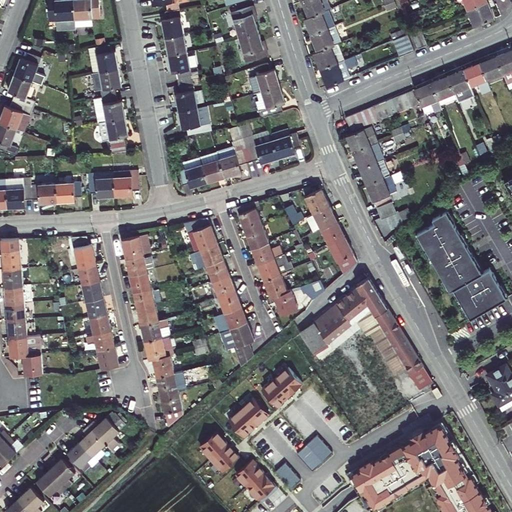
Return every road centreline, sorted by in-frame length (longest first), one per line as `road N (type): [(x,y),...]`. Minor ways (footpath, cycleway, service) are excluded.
road 1 (residential): [(334,166),(457,393)]
road 2 (residential): [(314,112),(511,24)]
road 3 (residential): [(126,0),(167,210)]
road 4 (residential): [(103,219),(142,401)]
road 5 (residential): [(218,198),(269,331)]
road 6 (residential): [(457,393),(350,452)]
road 7 (residential): [(218,198),(334,166)]
